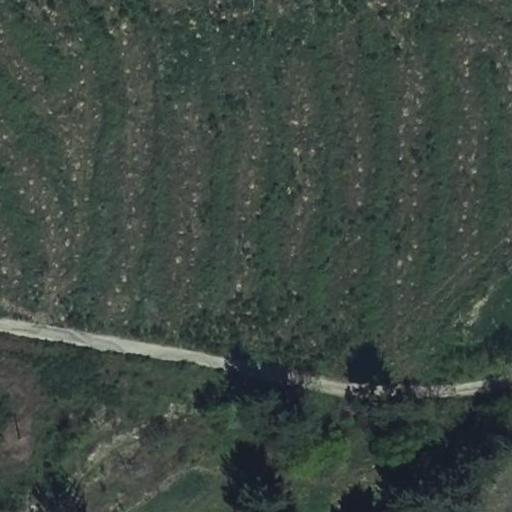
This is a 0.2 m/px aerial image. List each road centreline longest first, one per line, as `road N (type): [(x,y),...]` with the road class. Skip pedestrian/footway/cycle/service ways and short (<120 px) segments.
road 1 (track): [(0,324),(355,389),(467,389),(511,380)]
road 2 (unclassified): [(269,375),(53,511)]
